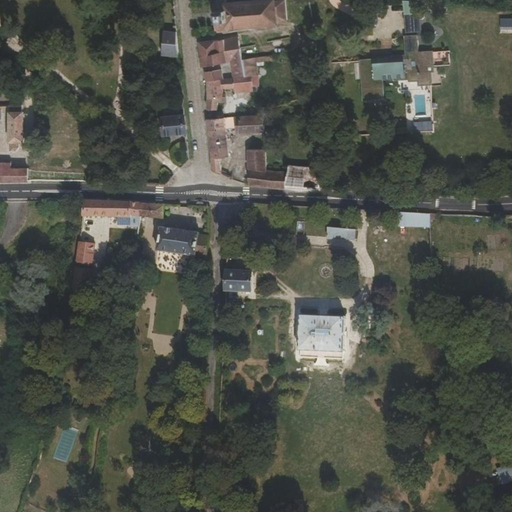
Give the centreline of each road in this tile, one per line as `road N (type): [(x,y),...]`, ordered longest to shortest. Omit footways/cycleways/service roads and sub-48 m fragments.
road 1 (tertiary): [(511,204),(217,193)]
road 2 (residential): [(207,472),(217,193)]
road 3 (tertiary): [(203,191),(0,191)]
road 4 (residential): [(185,0),(203,191)]
